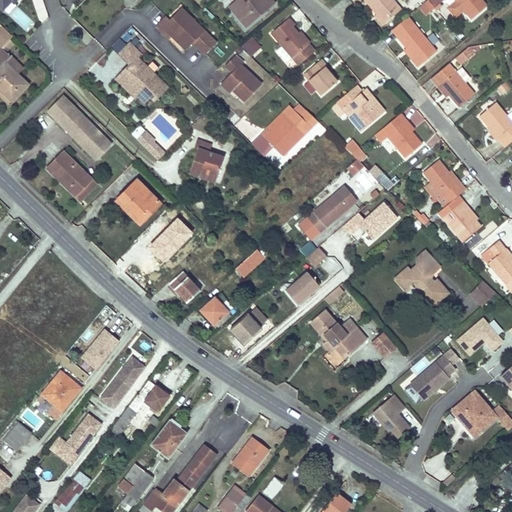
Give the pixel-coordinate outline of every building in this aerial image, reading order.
[(0,0),(0,9),(4,13),(12,4),(15,0),(0,0)] [(236,0),(233,3),(240,11),(237,13),(237,16),(246,27),(275,3),(271,0),(248,0),(246,2),(243,0),(236,0)] [(364,0),(376,14),(384,23),(400,10),(391,0),(364,0)] [(427,0),(422,4),(426,8),(431,5),(427,0)] [(455,0),(471,19),(487,6),(481,0),(455,0)] [(233,3),(229,7),(237,16),(237,13),(240,11),(233,3)] [(206,6),(201,9),(212,20),(216,16),(206,6)] [(156,28),(162,33),(168,40),(172,36),(185,49),(192,42),(203,54),(214,42),(196,24),(194,27),(187,20),(189,17),(182,10),(171,21),(167,17),(156,28)] [(384,23),(376,14),(374,16),(382,25),(384,23)] [(196,24),(189,17),(187,20),(194,27),(196,24)] [(308,44),(299,34),(293,27),(294,26),(289,19),(271,33),(292,58),(308,44)] [(398,38),(406,48),(415,58),(412,60),(418,67),(436,51),(414,25),(398,38)] [(301,32),(299,34),(308,44),(310,43),(301,32)] [(240,44),(250,56),(261,46),(251,35),(240,44)] [(10,38),(1,48),(6,52),(15,43),(10,38)] [(118,54),(122,58),(133,47),(129,43),(118,54)] [(130,65),(121,75),(130,84),(127,87),(134,94),(135,93),(136,94),(135,95),(137,97),(143,103),(149,97),(153,100),(166,87),(152,73),(149,75),(144,70),(147,67),(137,58),(141,54),(133,47),(122,58),(130,65)] [(460,55),(466,60),(474,53),(469,47),(460,55)] [(1,48),(0,48),(0,89),(12,101),(27,86),(17,75),(5,63),(11,57),(6,52),(1,48)] [(406,48),(403,50),(412,60),(415,58),(406,48)] [(460,55),(456,58),(461,64),(466,60),(460,55)] [(232,73),(226,80),(234,88),(237,90),(235,92),(244,101),(260,84),(241,65),(243,63),(235,56),(225,66),(232,73)] [(11,57),(5,63),(17,75),(23,69),(11,57)] [(290,69),(296,65),(293,58),(286,61),(290,69)] [(330,74),(325,67),(326,66),(321,59),(305,73),(311,79),(309,81),(321,96),(337,82),(330,74)] [(449,64),(431,79),(437,87),(440,85),(449,96),(459,107),(474,94),(449,64)] [(130,84),(121,75),(115,80),(135,99),(137,97),(135,95),(134,94),(127,87),(130,84)] [(221,85),(230,93),(234,88),(226,80),(221,85)] [(505,83),(497,89),(502,96),(511,90),(505,83)] [(440,85),(437,87),(446,98),(449,96),(440,85)] [(337,102),(345,111),(349,116),(361,131),(381,114),(370,100),(372,97),(365,89),(361,92),(356,86),(337,102)] [(0,89),(0,95),(9,104),(12,101),(0,89)] [(372,97),(370,100),(381,114),(384,112),(372,97)] [(340,116),(345,111),(337,102),(332,106),(340,116)] [(56,103),(47,112),(65,130),(68,128),(97,158),(111,145),(73,108),(67,114),(56,103)] [(511,123),(495,103),(479,117),(490,129),(498,139),(505,148),(511,141),(511,123)] [(412,105),(404,112),(417,126),(425,119),(412,105)] [(266,128),(270,132),(272,134),(281,125),(279,123),(286,116),(282,112),(266,128)] [(381,142),(388,136),(406,157),(422,144),(411,131),(404,123),(406,121),(400,114),(382,129),(375,135),(381,142)] [(272,134),(270,132),(265,138),(282,156),(310,130),(300,119),(294,125),(286,116),(279,123),(281,125),(272,134)] [(406,121),(404,123),(411,131),(414,129),(406,121)] [(498,139),(490,129),(488,131),(496,141),(498,139)] [(137,140),(157,159),(163,153),(144,133),(137,140)] [(388,151),(394,146),(387,137),(381,142),(388,151)] [(353,139),(344,147),(351,155),(359,148),(360,147),(353,139)] [(189,173),(199,177),(201,171),(217,177),(223,158),(208,153),(211,146),(196,142),(193,148),(197,149),(189,173)] [(359,148),(351,155),(356,160),(359,162),(366,156),(359,148)] [(46,168),(76,197),(89,183),(81,175),(83,173),(62,152),(46,168)] [(456,183),(448,173),(438,161),(423,173),(448,204),(466,190),(459,181),(456,183)] [(354,175),(360,169),(355,162),(350,167),(348,168),(354,175)] [(201,171),(199,177),(215,183),(217,177),(201,171)] [(450,171),(448,173),(456,183),(459,181),(450,171)] [(89,183),(76,197),(80,201),(96,185),(83,173),(81,175),(89,183)] [(394,184),(385,174),(378,181),(386,188),(388,190),(394,184)] [(137,181),(119,199),(137,217),(155,199),(137,181)] [(357,201),(344,187),(306,219),(319,233),(343,213),(340,210),(344,207),(346,210),(357,201)] [(379,193),(376,189),(370,194),(373,198),(379,193)] [(137,217),(119,199),(116,202),(139,225),(160,205),(155,199),(137,217)] [(399,200),(394,204),(400,210),(405,206),(399,200)] [(476,221),(466,209),(468,208),(462,201),(443,218),(463,242),(481,227),(476,221)] [(357,213),(342,226),(350,235),(360,226),(367,234),(372,240),(383,230),(397,217),(383,202),(372,212),(364,220),(357,213)] [(468,208),(466,209),(476,221),(478,219),(468,208)] [(424,214),(418,219),(424,225),(429,220),(424,214)] [(429,220),(424,225),(429,230),(434,226),(429,220)] [(323,231),(314,238),(318,244),(327,237),(323,231)] [(481,256),(488,264),(506,285),(511,280),(511,261),(511,260),(504,252),(507,249),(499,241),(489,250),(481,256)] [(257,251),(236,269),(243,277),(264,259),(257,251)] [(314,269),(325,260),(318,252),(307,261),(314,269)] [(408,268),(398,276),(403,282),(401,284),(408,292),(412,289),(413,290),(415,288),(419,293),(417,295),(429,309),(448,293),(436,280),(434,282),(432,279),(428,279),(422,278),(422,273),(420,271),(427,258),(422,255),(418,261),(417,266),(411,271),(408,268)] [(434,261),(427,258),(420,271),(422,273),(422,278),(428,279),(440,267),(434,261)] [(182,272),(169,284),(186,304),(200,291),(182,272)] [(297,305),(309,295),(307,293),(310,290),(312,292),(319,287),(307,273),(286,292),(297,305)] [(483,282),(470,295),(482,306),(494,293),(483,282)] [(339,287),(331,294),(335,299),(343,292),(339,287)] [(412,289),(408,292),(413,299),(417,295),(419,293),(415,288),(413,290),(412,289)] [(331,294),(325,300),(329,304),(335,299),(331,294)] [(211,311),(205,317),(214,326),(228,313),(214,299),(206,306),(211,311)] [(206,306),(201,312),(205,317),(211,311),(206,306)] [(248,315),(233,328),(246,343),(261,330),(260,329),(267,322),(256,309),(249,316),(248,315)] [(311,324),(323,337),(325,336),(328,340),(326,341),(323,344),(329,351),(334,347),(343,357),(358,345),(348,333),(349,331),(344,325),(340,328),(325,312),(311,324)] [(502,342),(482,319),(457,341),(469,355),(484,342),(492,350),(502,342)] [(426,334),(439,335),(439,321),(427,320),(426,334)] [(354,326),(349,331),(348,333),(358,345),(365,339),(354,326)] [(119,340),(104,328),(81,356),(96,368),(119,340)] [(246,343),(233,328),(230,331),(243,346),(246,343)] [(396,347),(383,331),(371,341),(384,357),(396,347)] [(143,356),(152,349),(142,337),(133,345),(143,356)] [(113,407),(145,366),(132,356),(100,397),(113,407)] [(436,388),(449,378),(447,376),(455,369),(443,356),(417,378),(413,373),(400,385),(411,398),(416,393),(423,400),(432,392),(436,392),(436,388)] [(511,364),(500,376),(511,389),(511,388),(511,364)] [(61,372),(38,400),(48,409),(47,411),(57,419),(62,413),(62,410),(80,388),(61,372)] [(168,398),(162,394),(164,392),(149,380),(111,429),(119,436),(144,401),(158,411),(168,398)] [(491,411),(474,391),(452,410),(463,424),(467,421),(477,433),(496,417),(508,431),(511,426),(511,420),(502,408),(494,415),(491,411)] [(409,427),(397,413),(405,407),(394,394),(372,413),(387,432),(389,430),(397,438),(409,427)] [(494,415),(502,408),(499,405),(491,411),(494,415)] [(74,457),(101,422),(89,413),(67,442),(59,436),(50,447),(58,453),(63,448),(74,457)] [(149,421),(156,425),(160,420),(153,415),(149,421)] [(171,417),(152,445),(168,458),(187,433),(172,422),(174,419),(171,417)] [(30,433),(16,421),(2,438),(16,450),(30,433)] [(477,433),(467,421),(463,424),(474,436),(477,433)] [(252,439),(233,462),(249,475),(267,451),(252,439)] [(155,488),(143,503),(152,510),(156,505),(164,511),(171,511),(177,505),(175,504),(177,501),(179,502),(215,454),(204,446),(177,482),(174,480),(163,494),(155,488)] [(74,457),(63,448),(58,453),(70,462),(74,457)] [(0,490),(10,479),(0,469),(0,490)] [(80,471),(74,478),(85,486),(91,479),(80,471)] [(145,471),(128,493),(137,499),(154,477),(145,471)] [(275,477),(264,491),(272,498),(283,484),(275,477)] [(85,486),(74,478),(56,501),(67,510),(85,486)] [(223,511),(231,511),(246,493),(234,485),(217,507),(223,511)] [(239,511),(251,497),(246,493),(231,511),(239,511)] [(33,511),(39,504),(26,494),(12,511),(33,511)] [(347,502),(335,494),(322,511),(345,511),(348,509),(345,506),(347,502)] [(269,511),(268,511),(271,507),(257,496),(245,511),(269,511)] [(199,503),(192,511),(205,511),(207,510),(199,503)]
